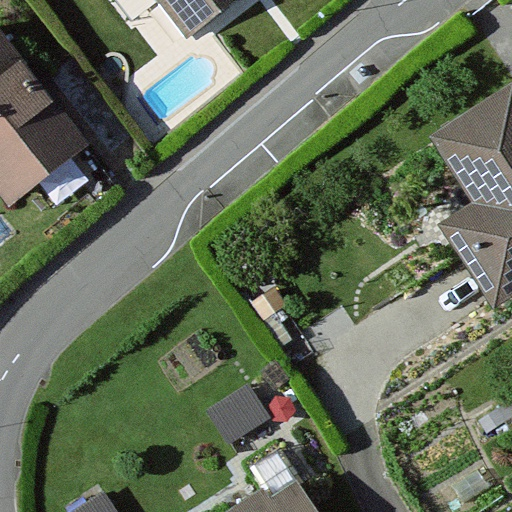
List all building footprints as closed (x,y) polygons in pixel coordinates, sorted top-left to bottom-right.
[(165,0),(187,29),(226,0),(165,0)] [(0,29),(0,190),(13,206),(92,142),(0,29)] [(444,224),(496,302),(511,292),(511,88),(436,138),(478,202),(444,224)] [(249,384),(207,411),(228,444),(270,417),(249,384)] [(250,511),(314,511),(295,483),(250,511)] [(115,511),(104,494),(75,511),(115,511)]
